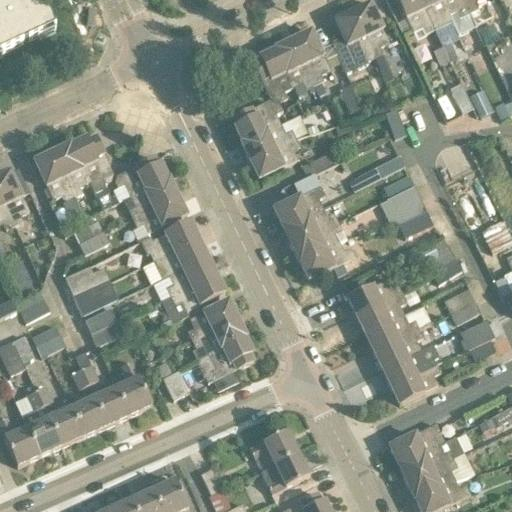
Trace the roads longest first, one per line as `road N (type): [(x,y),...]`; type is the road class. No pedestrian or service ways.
road 1 (residential): [(307,381),(153,56)]
road 2 (residential): [(14,511),(307,381)]
road 3 (residential): [(343,454),(511,372)]
road 4 (residential): [(0,126),(153,56)]
road 5 (residential): [(277,0),(153,56)]
